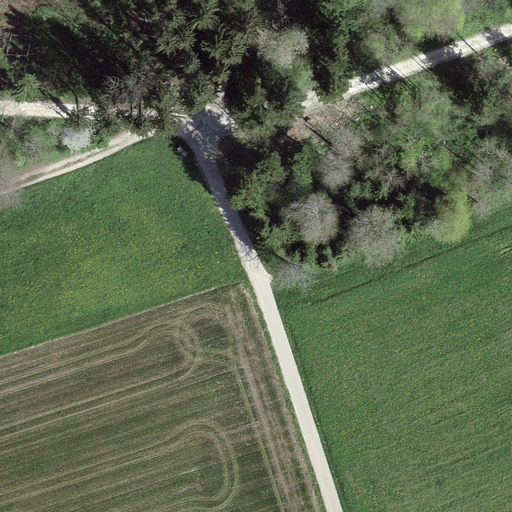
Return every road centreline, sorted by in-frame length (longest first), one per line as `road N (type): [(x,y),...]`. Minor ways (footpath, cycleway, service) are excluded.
road 1 (track): [(196,116),(252,258),(334,511)]
road 2 (track): [(511,15),(196,116)]
road 3 (track): [(196,116),(0,184)]
road 4 (track): [(0,108),(196,116)]
road 5 (track): [(269,0),(223,89),(196,116)]
